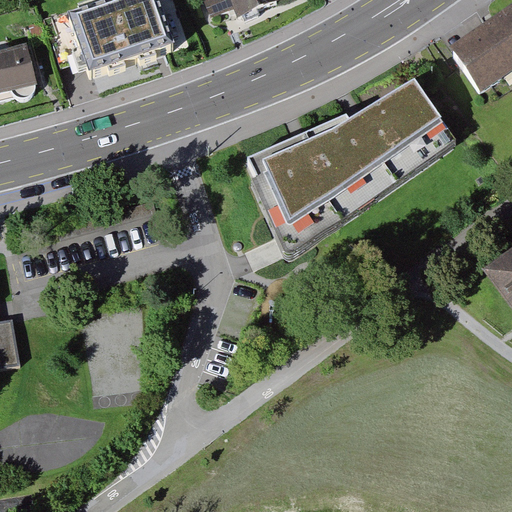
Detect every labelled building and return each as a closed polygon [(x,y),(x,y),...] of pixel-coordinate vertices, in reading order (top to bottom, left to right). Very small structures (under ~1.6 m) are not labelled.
[(175,53),(157,0),(140,0),(71,24),(91,82),(175,53)] [(202,0),(209,18),(235,8),(240,20),(278,6),(276,0),(202,0)] [(511,16),(453,57),(480,96),(511,73),(511,16)] [(23,47),(0,52),(0,97),(34,88),(23,47)] [(353,135),(249,184),(259,204),(291,271),(459,146),(416,88),(353,135)] [(511,248),(482,271),(511,310),(511,248)] [(0,372),(21,368),(13,328),(3,330),(0,313),(0,372)]
